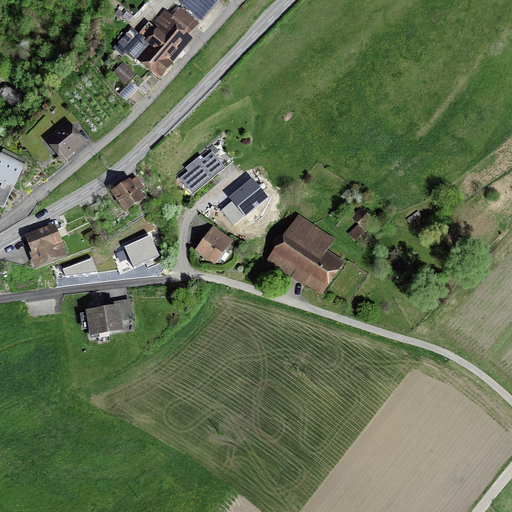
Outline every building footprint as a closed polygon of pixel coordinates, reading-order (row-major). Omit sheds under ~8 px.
[(212,0),(180,0),(175,6),(196,23),(214,1),(212,0)] [(124,57),(147,77),(191,29),(168,8),(124,57)] [(123,66),(115,73),(124,82),(131,75),(123,66)] [(50,140),(65,157),(83,142),(68,125),(50,140)] [(175,180),(189,195),(226,164),(212,148),(175,180)] [(0,212),(0,213),(22,169),(0,158),(0,212)] [(268,197),(253,178),(230,198),(232,201),(221,210),(234,225),(268,197)] [(113,192),(126,211),(143,200),(137,192),(143,189),(137,179),(131,183),(129,182),(113,192)] [(353,226),(361,234),(371,224),(362,216),(353,226)] [(299,222),(272,259),(302,280),(299,284),(311,293),(334,261),(320,252),(327,242),(299,222)] [(27,237),(38,264),(64,254),(53,226),(27,237)] [(154,229),(120,246),(129,264),(144,256),(149,267),(168,257),(154,229)] [(199,250),(215,261),(231,240),(221,232),(216,238),(210,234),(199,250)] [(100,254),(63,267),(67,275),(106,270),(100,254)] [(89,313),(93,339),(118,335),(118,330),(131,328),(127,302),(111,305),(111,310),(89,313)]
